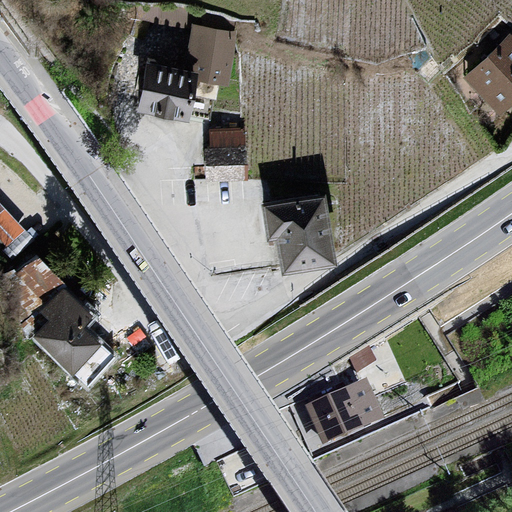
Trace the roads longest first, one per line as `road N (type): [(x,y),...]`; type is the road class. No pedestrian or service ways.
road 1 (primary): [(511,211),(186,416),(7,511)]
road 2 (tertiary): [(315,511),(0,54)]
road 3 (residential): [(233,327),(379,243),(511,149)]
